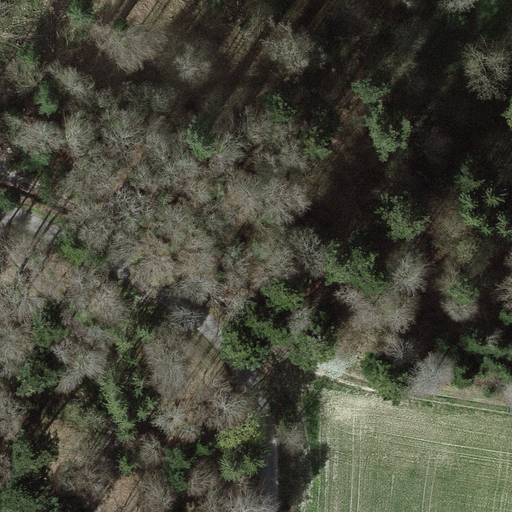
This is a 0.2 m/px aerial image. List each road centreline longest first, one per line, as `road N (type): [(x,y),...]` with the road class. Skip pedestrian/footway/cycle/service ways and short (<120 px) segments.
road 1 (track): [(0,176),(122,234),(315,350),(511,399)]
road 2 (unclassified): [(0,207),(149,283),(207,324),(259,412),(266,511)]
